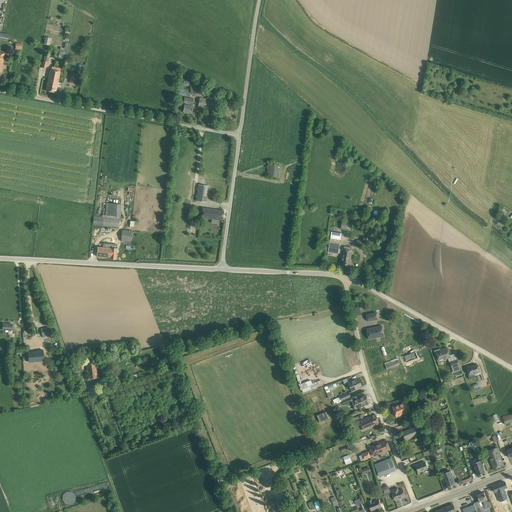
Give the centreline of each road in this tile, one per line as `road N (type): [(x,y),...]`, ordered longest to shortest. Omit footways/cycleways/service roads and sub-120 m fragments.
road 1 (track): [(121,511),(35,259)]
road 2 (unclassified): [(239,135),(0,90)]
road 3 (residential): [(417,507),(362,362),(344,277)]
road 4 (unclassified): [(221,269),(0,257)]
road 5 (unclassified): [(511,367),(344,277)]
road 6 (unclassified): [(239,135),(259,0)]
road 7 (unclassified): [(221,269),(239,135)]
road 8 (unclassified): [(344,277),(221,269)]
